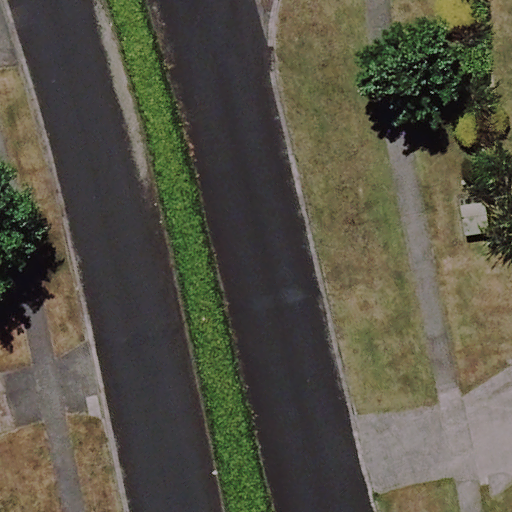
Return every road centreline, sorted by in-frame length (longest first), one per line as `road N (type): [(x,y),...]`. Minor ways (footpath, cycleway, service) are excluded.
road 1 (residential): [(203,0),(321,511)]
road 2 (residential): [(169,511),(61,0)]
